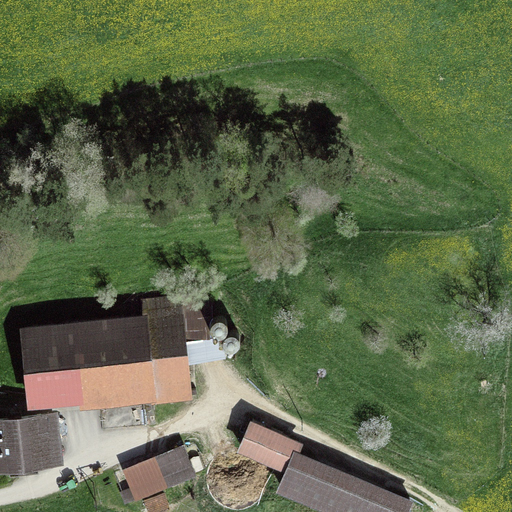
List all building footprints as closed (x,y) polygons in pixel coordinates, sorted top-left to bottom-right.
[(280,206),(300,205),(297,176),(277,178),(280,206)] [(226,325),(228,318),(225,311),(218,309),(211,312),(209,319),(212,326),(219,328),(226,325)] [(190,390),(181,311),(144,315),(143,313),(23,327),(32,399),(152,385),(153,395),(190,390)] [(0,465),(60,456),(53,411),(0,418),(0,465)] [(185,441),(126,466),(139,495),(196,471),(185,441)] [(296,442),(280,480),(350,511),(399,511),(409,492),(296,442)]
